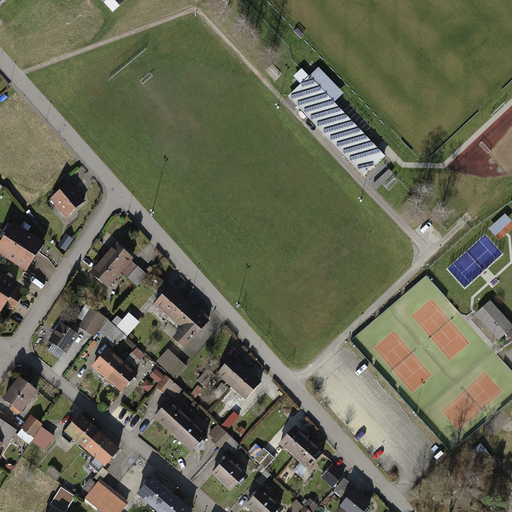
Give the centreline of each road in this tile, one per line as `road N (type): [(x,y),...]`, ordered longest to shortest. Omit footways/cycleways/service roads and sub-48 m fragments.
road 1 (residential): [(115,190),(410,511)]
road 2 (residential): [(12,350),(35,359),(215,511)]
road 3 (residential): [(12,350),(115,190)]
road 4 (residential): [(0,58),(115,190)]
